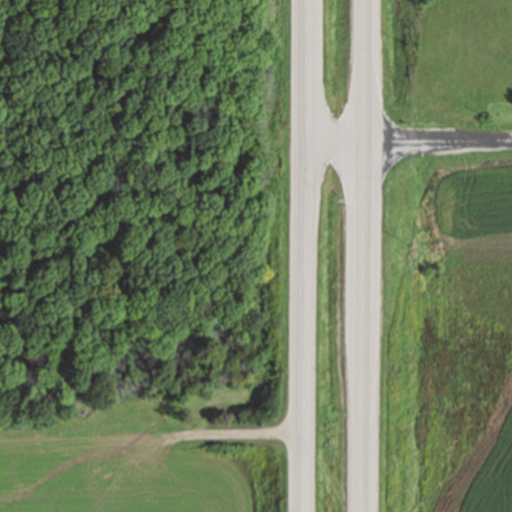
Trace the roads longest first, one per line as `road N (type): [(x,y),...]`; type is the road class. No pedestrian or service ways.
road 1 (trunk): [(359,511),(362,0)]
road 2 (trunk): [(305,0),(302,511)]
road 3 (residential): [(304,141),(511,141)]
